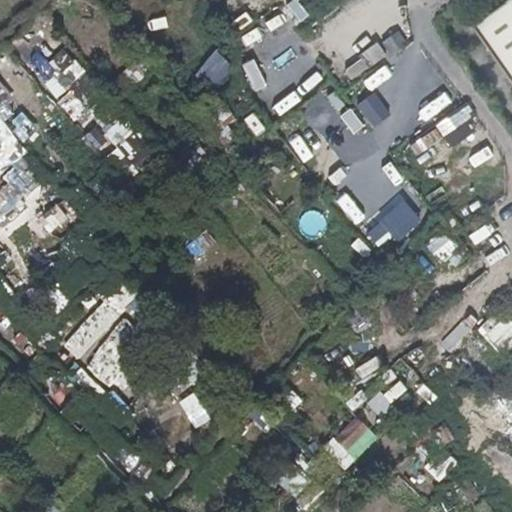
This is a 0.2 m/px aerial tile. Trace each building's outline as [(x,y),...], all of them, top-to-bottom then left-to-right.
[(511,0),(472,28),(511,84),(511,0)] [(380,42),(389,55),(406,45),(397,31),(380,42)] [(358,100),(366,125),(386,118),(378,93),(358,100)] [(397,242),(420,220),(399,197),(362,230),(377,246),(390,234),(397,242)] [(426,240),(435,259),(454,251),(445,232),(426,240)] [(101,300),(59,349),(85,371),(74,384),(117,420),(130,405),(122,399),(161,354),(119,318),(140,294),(113,272),(95,294),(101,300)] [(511,324),(497,310),(476,332),(505,359),(511,351),(511,324)] [(395,417),(410,402),(391,378),(375,393),(395,417)] [(353,420),(332,440),(342,450),(362,430),(353,420)] [(434,482),(458,465),(446,448),(432,457),(422,443),(412,450),(434,482)] [(285,485),(304,503),(317,489),(298,471),(285,485)] [(444,511),(454,511),(479,496),(465,474),(433,494),(444,511)]
